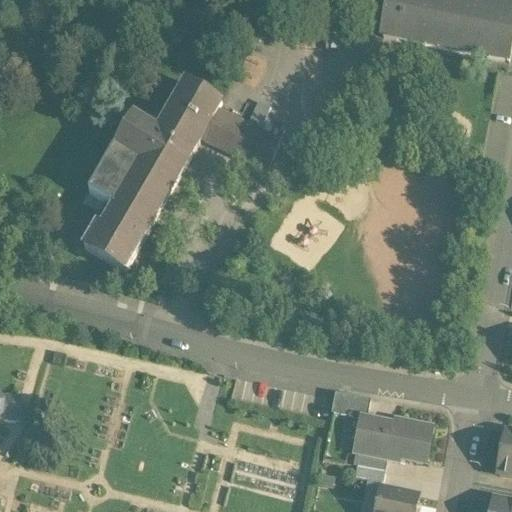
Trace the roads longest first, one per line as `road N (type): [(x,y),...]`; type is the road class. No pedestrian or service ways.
road 1 (residential): [(0,292),(254,361),(475,401)]
road 2 (residential): [(475,401),(511,210)]
